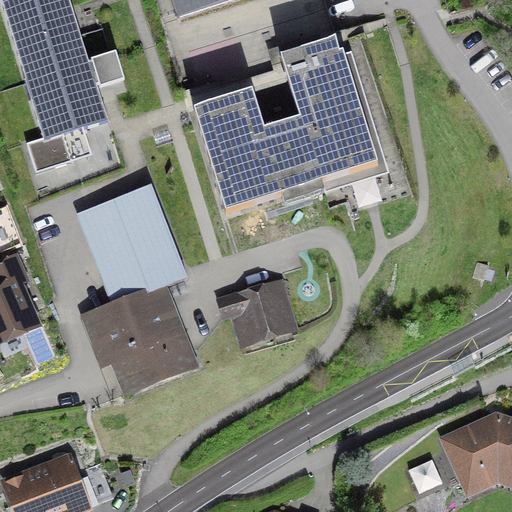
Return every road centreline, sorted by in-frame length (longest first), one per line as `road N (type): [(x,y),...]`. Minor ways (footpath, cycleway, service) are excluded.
road 1 (tertiary): [(260,451),(511,315)]
road 2 (residential): [(511,378),(306,466),(279,469),(260,451)]
